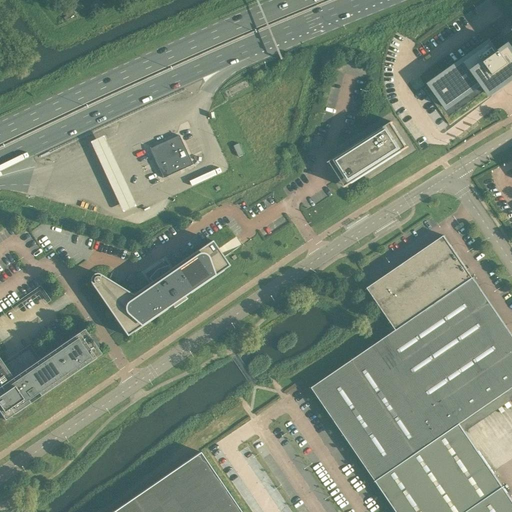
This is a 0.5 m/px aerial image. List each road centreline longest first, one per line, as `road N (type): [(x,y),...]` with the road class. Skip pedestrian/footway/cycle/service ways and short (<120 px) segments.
road 1 (unclassified): [(0,477),(451,174)]
road 2 (trunk): [(305,0),(0,135)]
road 3 (trunk): [(0,161),(245,48)]
road 4 (trunk): [(245,48),(362,0)]
